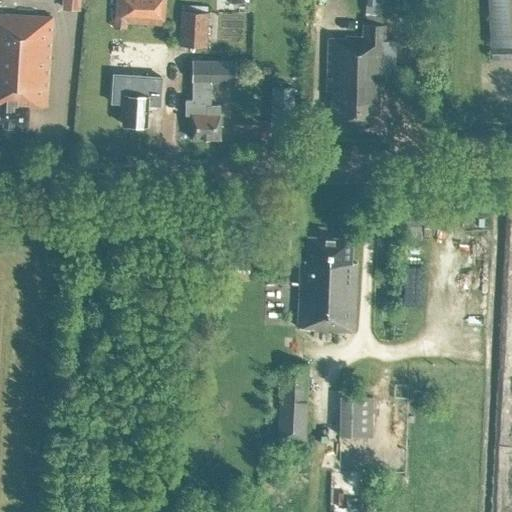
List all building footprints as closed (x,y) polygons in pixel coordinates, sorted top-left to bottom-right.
[(61,0),(61,8),(79,9),(79,0),(61,0)] [(162,24),(163,0),(114,0),(113,27),(124,28),(125,22),(162,24)] [(511,0),(487,0),(490,45),(511,44),(511,0)] [(205,46),(207,11),(180,9),(179,44),(205,46)] [(51,16),(0,12),(0,124),(26,126),(28,104),(46,105),(51,16)] [(376,125),(377,92),(381,92),(382,72),(393,72),(394,37),(384,36),(384,24),(362,23),(362,36),(344,35),(344,37),(327,37),(325,95),(330,95),(329,123),(376,125)] [(490,59),(511,58),(511,45),(490,46),(490,59)] [(234,79),(234,61),(192,60),(191,99),(184,99),(184,114),(190,114),(190,138),(219,138),(219,104),(205,103),(205,99),(209,99),(209,78),(234,79)] [(158,85),(159,71),(142,71),(142,73),(126,72),(125,94),(123,94),(121,123),(145,124),(147,96),(141,95),(142,84),(158,85)] [(291,125),(293,86),(271,85),(269,124),(291,125)] [(404,219),(404,240),(421,240),(421,219),(404,219)] [(356,262),(350,261),(351,237),(306,235),(305,259),(299,259),(296,326),(312,327),(312,329),(353,331),(356,262)] [(302,443),(306,364),(282,363),(278,442),(302,443)] [(371,436),(372,395),(338,395),(337,435),(371,436)] [(216,431),(215,431),(213,431),(212,432),(210,432),(209,433),(208,434),(207,435),(207,437),(206,438),(206,439),(206,441),(207,442),(207,444),(208,445),(209,446),(210,447),(212,447),(213,448),(215,448),(216,448),(217,447),(219,447),(220,446),(221,445),(222,444),(222,442),(223,441),(223,439),(223,438),(222,437),(222,435),(221,434),(220,433),(219,432),(217,432),(216,431)]
